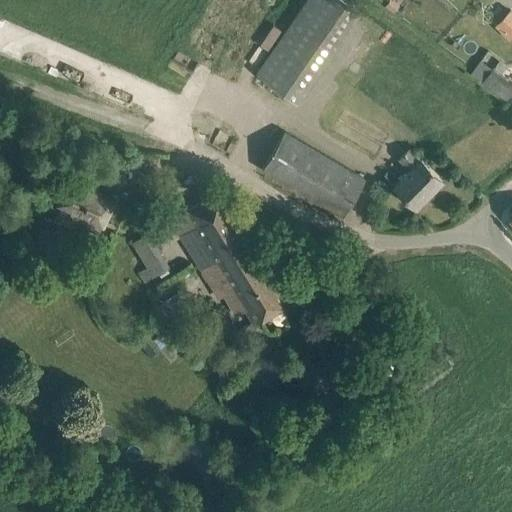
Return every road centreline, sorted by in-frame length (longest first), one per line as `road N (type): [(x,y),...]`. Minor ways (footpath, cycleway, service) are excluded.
road 1 (unclassified): [(475,228),(402,242),(345,233),(199,153)]
road 2 (track): [(199,153),(136,140),(0,82)]
